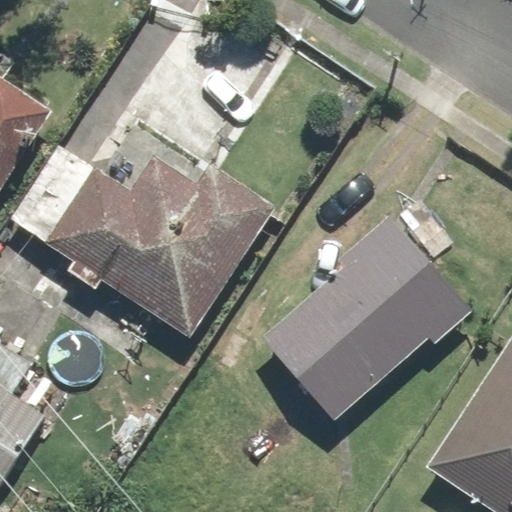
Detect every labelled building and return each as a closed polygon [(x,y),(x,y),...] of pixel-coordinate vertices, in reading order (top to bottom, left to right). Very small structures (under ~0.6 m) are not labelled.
[(0,201),(58,110),(4,76),(0,81),(0,201)] [(214,162),(203,180),(162,154),(138,191),(103,168),(54,241),(198,336),(222,300),(223,301),(241,272),(247,263),(283,205),(214,162)] [(405,220),(267,337),(339,421),(477,304),(405,220)] [(0,495),(55,418),(19,393),(40,363),(0,335),(0,495)] [(511,511),(511,351),(437,468),(462,485),(505,511),(511,511)]
